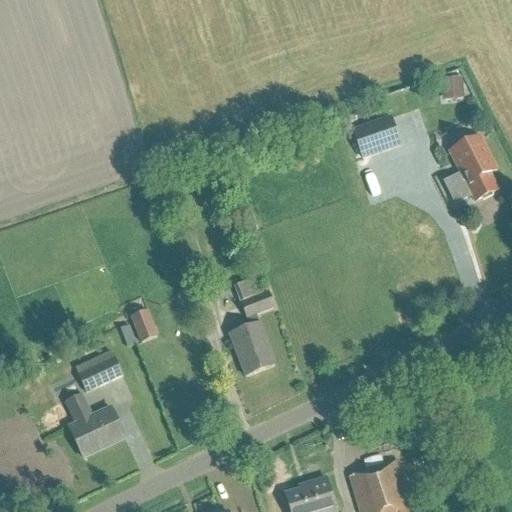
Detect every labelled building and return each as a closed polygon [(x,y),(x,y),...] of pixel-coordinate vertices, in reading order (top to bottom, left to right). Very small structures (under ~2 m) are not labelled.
[(441,83),(443,103),(461,101),(459,81),(441,83)] [(341,118),(343,127),(354,124),(352,114),(341,118)] [(352,133),(362,161),(400,148),(390,120),(352,133)] [(497,193),(489,176),(496,173),(480,141),(450,156),(474,204),(497,193)] [(414,177),(392,183),(395,195),(417,189),(414,177)] [(177,194),(172,196),(161,199),(167,218),(176,216),(177,222),(176,223),(180,235),(188,233),(184,219),(183,220),(181,214),(182,213),(177,194)] [(279,272),(258,275),(260,288),(281,286),(279,272)] [(243,305),(260,298),(253,281),(236,287),(243,305)] [(268,295),(260,298),(243,305),(240,306),(246,321),(247,321),(250,330),(229,338),(245,379),(275,367),(259,327),(255,317),(274,310),(268,295)] [(148,310),(158,331),(175,324),(164,302),(148,310)] [(157,339),(146,314),(129,321),(139,346),(157,339)] [(87,395),(112,383),(122,379),(113,361),(104,365),(78,377),(87,395)] [(83,461),(125,442),(111,411),(92,420),(81,398),(66,405),(76,427),(69,430),(83,461)] [(164,434),(169,443),(184,435),(179,426),(164,434)] [(414,469),(422,465),(420,459),(411,462),(414,469)] [(413,511),(398,463),(364,473),(365,475),(349,480),(358,511),(413,511)] [(335,511),(326,481),(307,487),(308,490),(285,496),(289,511),(335,511)]
